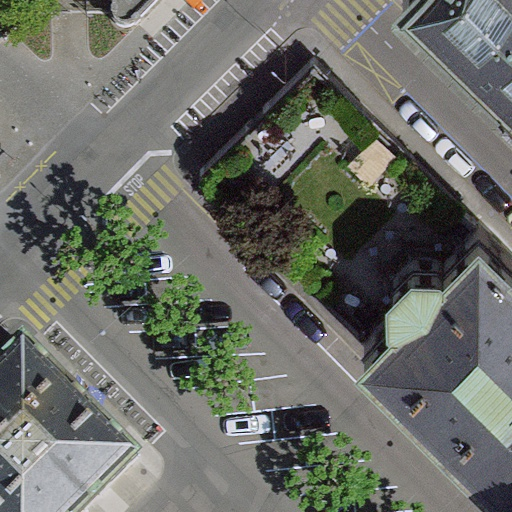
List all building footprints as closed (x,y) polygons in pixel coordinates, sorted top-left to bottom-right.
[(126,0),(126,34),(158,0),(126,0)] [(511,0),(438,0),(511,74),(511,0)] [(237,134),(253,150),(283,121),(268,105),(237,134)] [(403,367),(511,479),(511,257),(479,223),(447,255),(441,250),(418,251),(397,270),(397,295),(403,301),(368,336),(403,367)] [(0,511),(86,511),(139,462),(95,416),(25,349),(0,373),(0,511)]
